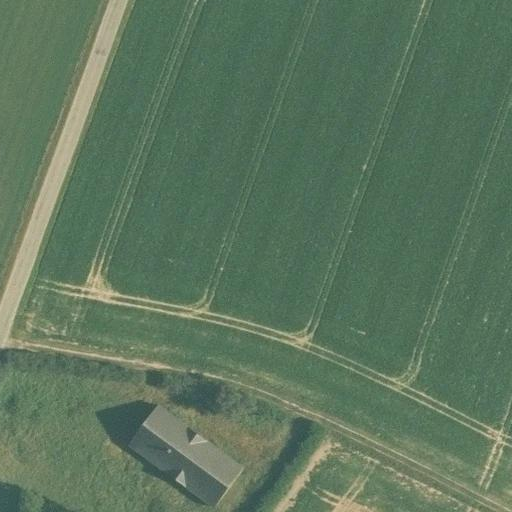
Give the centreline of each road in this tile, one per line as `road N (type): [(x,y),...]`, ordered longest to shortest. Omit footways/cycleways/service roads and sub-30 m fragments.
road 1 (track): [(511,506),(266,387),(0,335)]
road 2 (unclassified): [(117,0),(0,319)]
